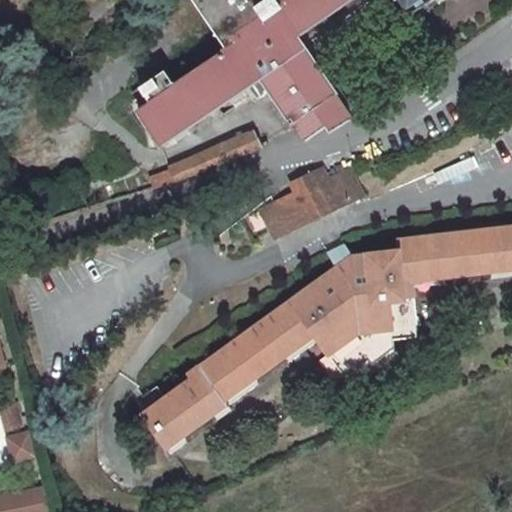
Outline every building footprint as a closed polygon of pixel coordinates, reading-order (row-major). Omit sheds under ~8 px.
[(221,0),(205,11),(231,50),(180,86),(169,69),(134,92),(147,109),(141,114),(162,145),(255,81),(262,93),(271,88),(277,97),(273,100),(294,128),(346,120),(354,117),(320,67),(329,58),(333,43),(381,10),(399,13),(418,0),(221,0)] [(196,0),(205,11),(221,0),(196,0)] [(154,172),(159,187),(161,185),(264,149),(256,129),(173,161),(175,166),(154,172)] [(275,237),(363,191),(351,167),(319,182),(315,174),(293,183),(297,193),(262,209),(275,237)] [(511,226),(507,227),(401,234),(402,244),(357,251),(342,262),(287,304),(199,373),(203,379),(154,417),(183,451),(243,408),(239,401),(329,333),(351,361),(361,363),(382,348),(387,354),(408,338),(407,330),(420,328),(429,319),(423,278),(511,271),(511,226)] [(342,262),(357,251),(349,237),(334,246),(342,262)] [(0,381),(13,378),(10,370),(20,369),(1,299),(0,299),(0,381)] [(22,430),(37,426),(32,403),(15,407),(22,430)] [(0,511),(51,511),(45,484),(0,494),(0,511)]
